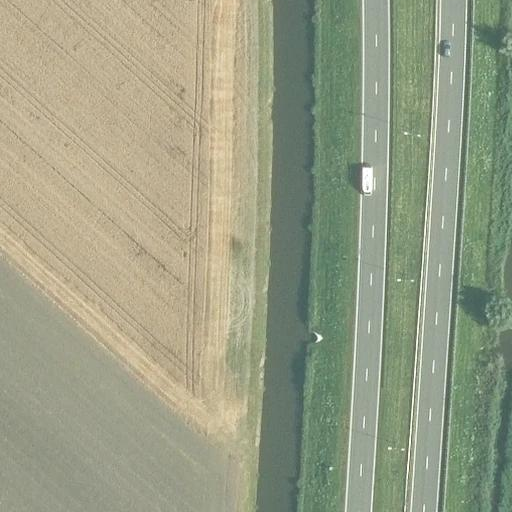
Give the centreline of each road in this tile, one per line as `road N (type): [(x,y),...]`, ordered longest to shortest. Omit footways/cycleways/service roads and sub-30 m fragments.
road 1 (trunk): [(424,511),(451,0)]
road 2 (trunk): [(375,0),(356,511)]
